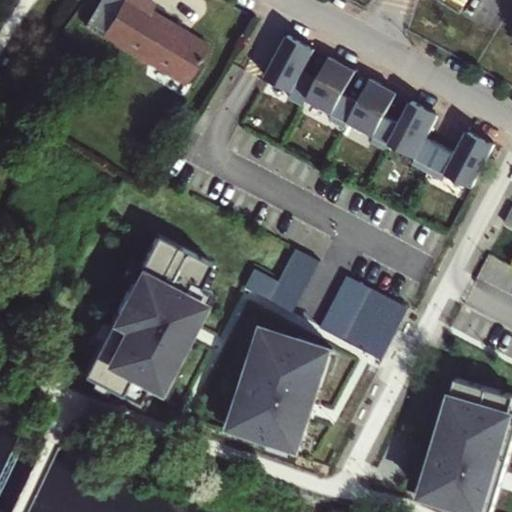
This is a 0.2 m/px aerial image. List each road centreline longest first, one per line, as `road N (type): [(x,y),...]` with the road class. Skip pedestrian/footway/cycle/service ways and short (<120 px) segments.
road 1 (residential): [(511,162),(346,481)]
road 2 (residential): [(295,0),(511,118)]
